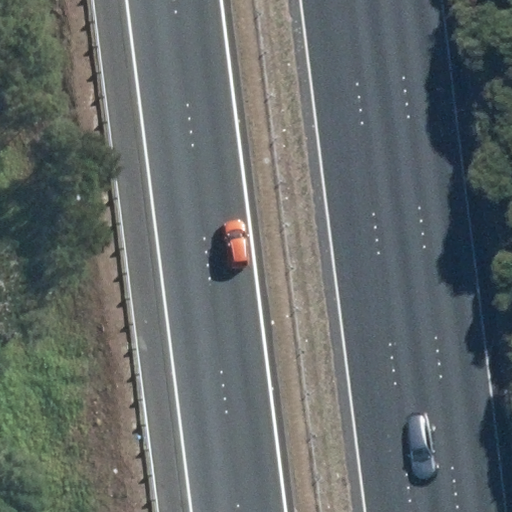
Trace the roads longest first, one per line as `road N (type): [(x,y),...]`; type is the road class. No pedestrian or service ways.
road 1 (motorway): [(235,511),(170,0)]
road 2 (motorway): [(386,0),(450,511)]
